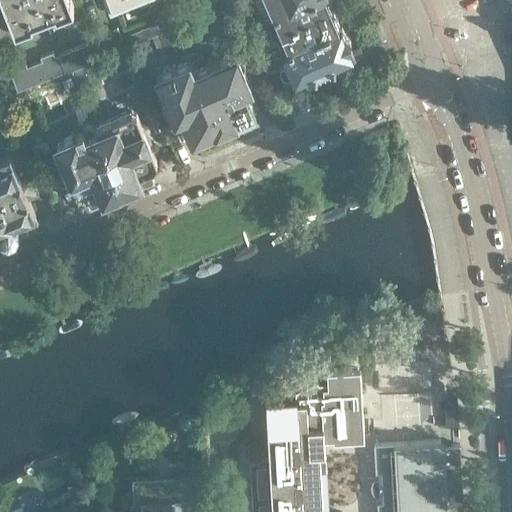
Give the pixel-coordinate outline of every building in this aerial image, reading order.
[(44,17),(37,0),(4,0),(15,28),(17,27),(20,35),(31,31),(28,23),(44,17)] [(73,6),(71,0),(37,0),(44,17),(60,11),(63,19),(74,15),(71,7),(73,6)] [(233,4),(231,0),(218,0),(222,9),(233,4)] [(258,0),(265,14),(298,0),(258,0)] [(339,21),(330,0),(298,0),(265,14),(272,31),(282,27),(288,43),(339,21)] [(354,51),(350,41),(350,37),(349,33),(345,30),(341,20),(339,21),(288,43),(280,46),(283,52),(278,54),(281,62),(279,67),(282,74),(287,76),(292,74),(293,77),(313,69),(314,72),(318,70),(324,71),(329,69),(332,64),(336,63),(335,59),(354,51)] [(124,45),(117,26),(104,31),(107,38),(112,50),(124,45)] [(265,52),(257,34),(248,38),(256,56),(265,52)] [(113,53),(112,50),(107,38),(59,55),(66,72),(72,69),(96,59),(113,53)] [(246,90),(252,88),(244,69),(245,69),(244,67),(245,67),(245,62),(243,56),(239,54),(238,54),(238,52),(237,53),(236,51),(194,69),(218,126),(237,118),(238,120),(239,120),(239,121),(245,123),(251,120),(253,115),(252,114),(254,114),(253,111),(255,110),(246,90)] [(102,72),(96,59),(72,69),(77,79),(78,82),(80,81),(81,84),(101,76),(100,73),(102,72)] [(218,126),(194,69),(193,69),(189,59),(157,73),(166,95),(163,96),(163,99),(163,100),(163,101),(162,105),(165,111),(169,114),(170,115),(174,123),(179,121),(180,125),(187,123),(192,137),(197,135),(198,137),(199,137),(200,137),(205,138),(211,136),(213,132),(213,131),(214,130),(213,128),(218,126)] [(77,79),(72,69),(66,72),(57,75),(61,86),(77,79)] [(39,119),(26,88),(11,94),(24,125),(39,119)] [(157,160),(136,111),(131,109),(95,124),(122,188),(154,175),(151,166),(155,165),(157,160)] [(122,188),(95,124),(94,123),(89,119),(83,121),(83,127),(75,131),(76,132),(59,139),(57,144),(77,193),(83,195),(86,194),(90,202),(122,188)] [(28,195),(37,191),(39,191),(30,171),(20,175),(10,152),(0,156),(0,233),(0,234),(2,233),(9,236),(15,233),(18,226),(38,218),(28,195)] [(323,463),(324,462),(325,460),(325,459),(325,458),(325,449),(324,449),(324,445),(325,445),(324,433),(331,432),(333,432),(333,434),(359,433),(359,426),(363,425),(362,405),(362,395),(361,395),(360,370),(353,370),(352,366),(332,367),(332,366),(322,367),(323,385),(300,386),(296,386),(296,391),(271,393),(266,393),(270,457),(254,458),(254,459),(250,459),(253,511),(345,511),(346,511),(344,511),(342,511),(327,511),(322,511),(319,465),(321,465),(322,464),(323,463)] [(458,422),(457,399),(454,400),(444,400),(446,423),(452,423),(458,422)] [(463,511),(460,443),(444,444),(443,438),(374,443),(375,475),(374,477),(373,478),(372,479),(371,481),(371,483),(370,485),(370,486),(371,488),(371,489),(372,490),(372,492),(374,494),(375,495),(377,496),(377,511),(463,511)] [(68,463),(0,491),(0,507),(2,511),(94,511),(87,494),(82,496),(68,463)] [(181,511),(181,498),(183,498),(183,496),(141,498),(141,501),(143,500),(144,508),(133,509),(133,507),(130,507),(130,511),(181,511)]
